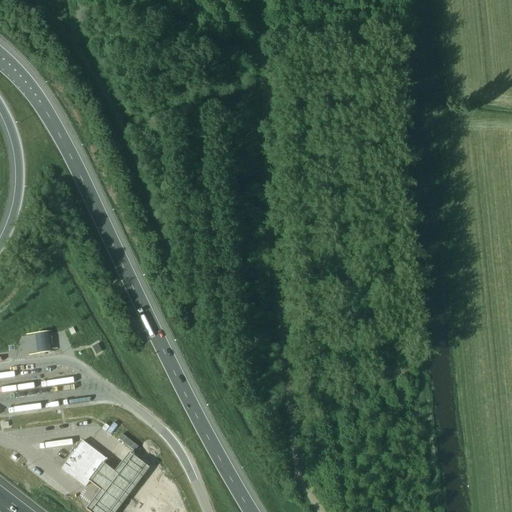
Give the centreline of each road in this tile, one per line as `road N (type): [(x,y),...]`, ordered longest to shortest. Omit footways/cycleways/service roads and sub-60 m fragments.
road 1 (track): [(320,511),(296,461),(262,70),(217,0)]
road 2 (motorway): [(250,511),(64,145),(0,56)]
road 3 (motorway): [(0,106),(19,166),(18,198),(0,246)]
